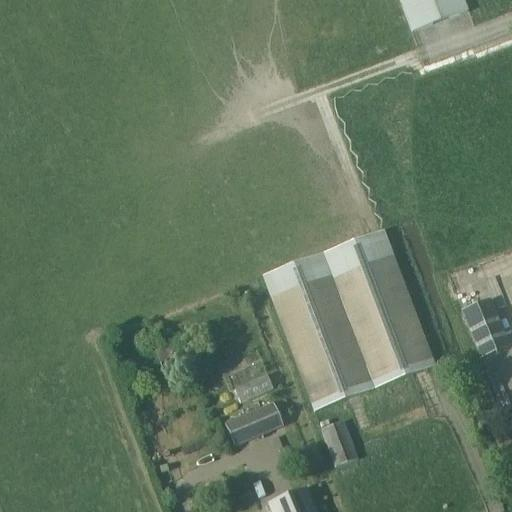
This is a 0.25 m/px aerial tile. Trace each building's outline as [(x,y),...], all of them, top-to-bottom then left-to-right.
[(398,0),(411,33),(468,12),(463,0),(398,0)] [(314,413),(415,375),(435,367),(384,233),(262,278),(314,413)] [(463,303),(487,293),(474,263),(450,273),(463,303)] [(481,360),(509,348),(491,301),(462,313),(481,360)] [(239,404),(272,389),(266,376),(233,391),(239,404)] [(261,402),(206,422),(218,453),(272,433),(261,402)] [(343,423),(322,431),(320,432),(335,469),(358,460),(343,423)] [(314,511),(306,490),(268,505),(271,511),(314,511)]
